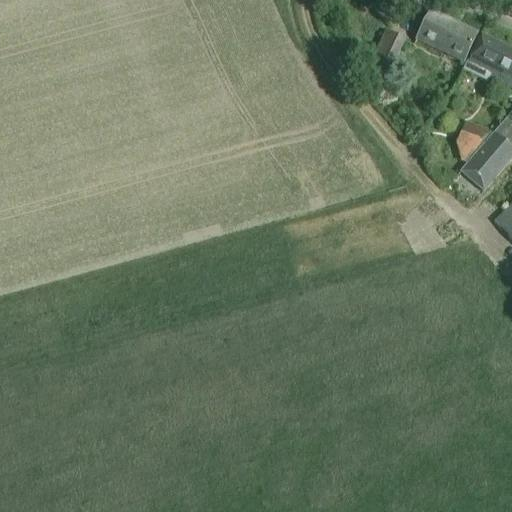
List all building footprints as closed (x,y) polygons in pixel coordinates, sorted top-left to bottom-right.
[(477,37),(430,14),(416,43),(463,66),(477,37)] [(386,32),(372,63),(391,72),(406,41),(386,32)] [(511,89),(511,52),(482,38),(464,75),(487,86),(490,79),(511,89)] [(511,117),(496,136),(495,136),(462,174),(485,194),(511,162),(511,151),(510,150),(511,148),(511,117)] [(469,129),(461,146),(466,159),(469,162),(490,138),(469,129)] [(511,209),(494,226),(511,244),(511,209)]
